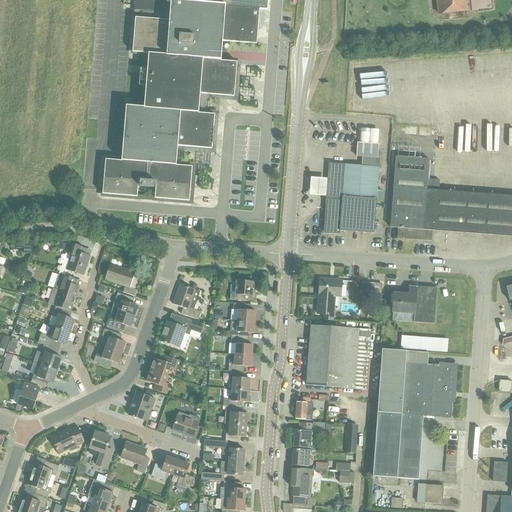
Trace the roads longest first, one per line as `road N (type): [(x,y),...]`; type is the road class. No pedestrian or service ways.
road 1 (secondary): [(268,511),(288,254)]
road 2 (unclassified): [(466,511),(484,266)]
road 3 (unclassified): [(484,266),(288,254)]
road 4 (residential): [(94,398),(129,380),(177,246)]
road 5 (residential): [(94,398),(74,357),(109,226)]
road 6 (secondary): [(288,254),(299,112)]
road 7 (residential): [(198,451),(99,416),(87,402)]
